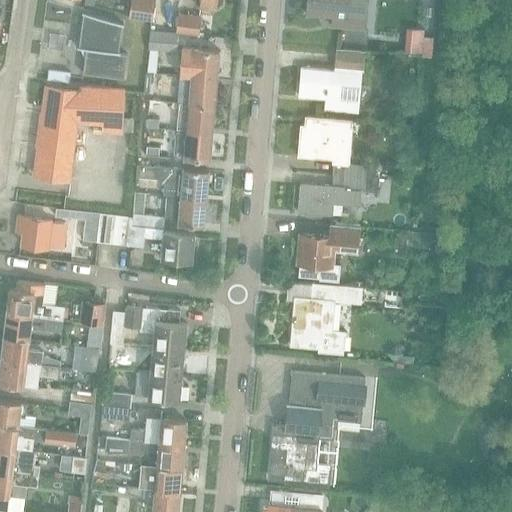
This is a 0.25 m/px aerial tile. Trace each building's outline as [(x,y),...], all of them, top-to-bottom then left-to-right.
[(130,0),(128,18),(152,20),(154,0),(130,0)] [(200,0),(200,7),(215,8),(215,0),(200,0)] [(330,24),(364,28),(367,0),(306,0),(305,12),(332,15),(330,24)] [(121,24),(122,24),(122,23),(82,11),(81,12),(82,12),(78,46),(77,45),(77,47),(85,48),(81,73),(123,78),(126,54),(117,52),(121,24)] [(175,32),(198,35),(201,15),(178,12),(175,32)] [(421,35),(422,14),(408,13),(407,34),(421,35)] [(147,49),(177,52),(178,33),(149,30),(147,49)] [(361,69),(363,69),(364,51),(336,48),(334,71),(302,68),(300,95),(331,98),(330,108),(357,110),(361,69)] [(181,75),(191,75),(217,78),(219,51),(193,49),(193,50),(183,49),(181,75)] [(46,78),(68,81),(70,71),(47,68),(46,78)] [(143,92),(152,93),(154,72),(145,71),(143,92)] [(215,105),(217,78),(191,75),(189,103),(215,105)] [(103,131),(119,132),(122,90),(77,86),(77,91),(46,87),(34,175),(68,179),(75,121),(101,123),(103,131)] [(215,105),(189,103),(189,104),(179,103),(177,130),(213,132),(215,105)] [(146,127),(167,129),(168,115),(148,113),(147,126),(146,126),(146,127)] [(333,174),(376,178),(377,168),(363,167),(363,166),(349,165),(351,137),(350,137),(352,120),(305,116),(304,126),(301,126),(299,155),(332,158),(331,163),(334,163),(333,174)] [(166,138),(167,129),(146,127),(146,137),(166,138)] [(210,160),(213,132),(177,130),(175,158),(210,160)] [(167,195),(207,199),(209,171),(183,168),(137,165),(136,177),(165,180),(164,195),(167,195)] [(301,182),(298,213),(332,216),(333,204),(343,205),(359,206),(360,200),(361,191),(378,192),(379,178),(376,178),(333,174),(332,185),(301,182)] [(167,195),(166,213),(169,213),(169,219),(178,220),(178,224),(204,225),(207,199),(167,195)] [(96,239),(96,240),(112,242),(115,214),(98,212),(96,239)] [(115,214),(112,242),(143,245),(144,237),(162,239),(160,258),(193,261),(195,234),(163,231),(132,228),(133,215),(115,214)] [(133,215),(132,228),(163,231),(164,217),(133,214),(133,215)] [(21,243),(61,247),(63,223),(49,221),(49,219),(18,216),(16,231),(22,231),(21,243)] [(300,234),(297,264),(300,265),(299,275),(320,277),(319,280),(337,281),(339,265),(332,265),(334,251),(357,253),(359,227),(336,225),(335,238),(300,234)] [(402,294),(404,281),(389,278),(386,291),(402,294)] [(7,312),(62,320),(64,307),(41,304),(44,284),(17,281),(16,290),(10,289),(7,312)] [(333,300),(360,303),(362,288),(312,283),(311,298),(295,297),(291,344),(319,347),(318,350),(343,353),(345,332),(330,331),(333,300)] [(79,322),(102,325),(105,304),(82,301),(79,322)] [(152,346),(185,348),(187,323),(179,322),(180,310),(126,306),(126,312),(125,325),(140,327),(140,330),(153,331),(152,346)] [(125,325),(126,312),(113,310),(110,343),(123,344),(125,325)] [(61,332),(62,320),(7,312),(4,336),(29,339),(30,328),(61,332)] [(28,349),(29,339),(4,336),(1,358),(53,365),(55,359),(42,355),(42,350),(28,349)] [(183,374),(185,348),(152,346),(150,371),(137,370),(137,371),(183,374)] [(74,355),(73,366),(96,369),(97,358),(74,355)] [(1,358),(0,364),(0,382),(23,385),(37,387),(39,376),(57,378),(59,366),(53,365),(1,358)] [(181,400),(183,374),(137,371),(135,394),(148,395),(148,398),(181,400)] [(273,442),(270,477),(327,483),(329,466),(315,465),(317,438),(331,439),(333,426),(336,426),(336,418),(360,420),(360,422),(361,422),(361,417),(362,405),(365,378),(326,374),(326,375),(322,374),(290,371),(290,373),(292,373),(291,375),(293,375),(292,387),(290,387),(290,389),(292,389),(291,401),(289,401),(287,421),(286,421),(285,432),(276,432),(275,442),(273,442)] [(99,379),(77,377),(76,388),(98,390),(99,379)] [(70,400),(92,404),(93,392),(71,390),(70,400)] [(103,404),(130,407),(131,395),(104,392),(103,404)] [(0,423),(33,428),(35,417),(26,416),(27,403),(0,399),(0,423)] [(91,415),(92,404),(70,400),(69,412),(91,415)] [(128,421),(130,407),(103,404),(101,418),(128,421)] [(130,428),(129,440),(183,444),(186,420),(160,418),(146,416),(145,427),(144,429),(130,428)] [(0,423),(0,446),(20,449),(32,451),(34,437),(74,443),(75,434),(45,430),(33,428),(0,423)] [(105,438),(104,450),(128,452),(139,453),(140,448),(157,453),(156,465),(181,467),(183,444),(129,440),(105,438)] [(35,452),(20,449),(0,446),(0,470),(39,476),(40,465),(33,464),(35,452)] [(73,456),(71,471),(84,473),(86,458),(73,456)] [(92,460),(91,471),(107,473),(108,462),(97,461),(92,460)] [(141,464),(139,487),(179,490),(181,467),(156,465),(141,464)] [(37,488),(39,476),(0,470),(0,510),(7,511),(9,495),(25,497),(26,486),(37,488)] [(156,511),(177,511),(179,490),(139,487),(128,487),(127,493),(153,499),(152,511),(156,511)] [(305,491),(304,502),(326,504),(327,493),(305,491)] [(319,511),(319,508),(291,506),(291,505),(269,503),(268,507),(263,506),(262,511),(319,511)]
